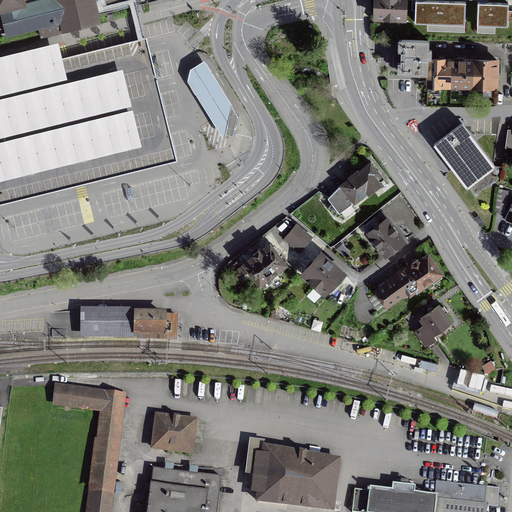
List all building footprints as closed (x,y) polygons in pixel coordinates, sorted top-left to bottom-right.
[(38,27),(41,35),(100,20),(98,14),(94,0),(0,0),(0,10),(6,35),(38,27)] [(153,0),(94,0),(98,14),(133,5),(139,4),(153,0)] [(373,0),(373,18),(385,19),(385,23),(406,23),(406,19),(407,19),(407,0),(373,0)] [(415,0),(415,22),(427,22),(427,28),(465,29),(465,0),(415,0)] [(503,0),(477,0),(477,28),(495,29),(495,22),(508,23),(508,20),(511,20),(511,10),(508,10),(509,0),(503,0)] [(0,70),(0,203),(90,181),(178,158),(170,127),(159,87),(157,75),(150,47),(147,35),(140,37),(59,57),(0,70)] [(460,59),(446,59),(438,59),(429,59),(429,41),(401,40),(401,69),(401,73),(428,73),(428,85),(483,85),(483,94),(492,94),(492,85),(497,86),(498,76),(498,59),(472,59),(460,59)] [(225,137),(225,133),(231,106),(232,102),(204,58),(190,67),(187,79),(225,137)] [(237,114),(231,106),(225,133),(233,135),(237,114)] [(462,123),(433,145),(467,190),(496,169),(462,123)] [(339,182),(341,185),(327,195),(340,212),(367,192),(368,193),(380,183),(379,183),(386,177),(371,158),(339,182)] [(499,188),(496,211),(505,213),(509,189),(499,188)] [(387,218),(388,218),(383,212),(364,226),(387,255),(404,241),(388,220),(387,218)] [(478,215),(474,217),(480,225),(484,222),(478,215)] [(297,225),(288,236),(302,247),(306,242),(310,236),(297,225)] [(271,277),(286,265),(269,244),(262,250),(259,246),(252,252),(255,256),(245,264),(262,284),(265,287),(273,281),(271,277)] [(312,263),(303,273),(325,293),(329,289),(332,291),(337,285),(335,282),(344,272),(321,252),(312,263)] [(440,272),(428,255),(380,289),(389,301),(407,289),(410,294),(440,272)] [(246,272),(241,265),(231,272),(236,279),(246,272)] [(434,333),(453,320),(440,302),(419,317),(423,323),(414,330),(425,346),(437,337),(434,333)] [(91,333),(165,333),(165,314),(151,314),(91,314),(91,333)]
